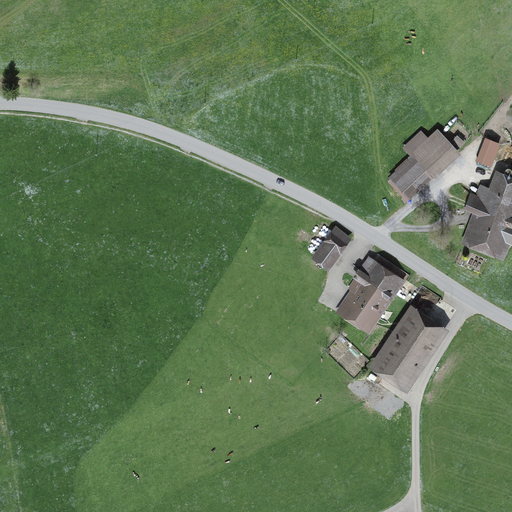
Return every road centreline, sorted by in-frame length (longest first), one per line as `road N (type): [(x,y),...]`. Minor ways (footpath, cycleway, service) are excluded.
road 1 (tertiary): [(0,101),(132,122),(240,163),(511,321)]
road 2 (track): [(470,300),(417,395),(415,500),(391,511)]
